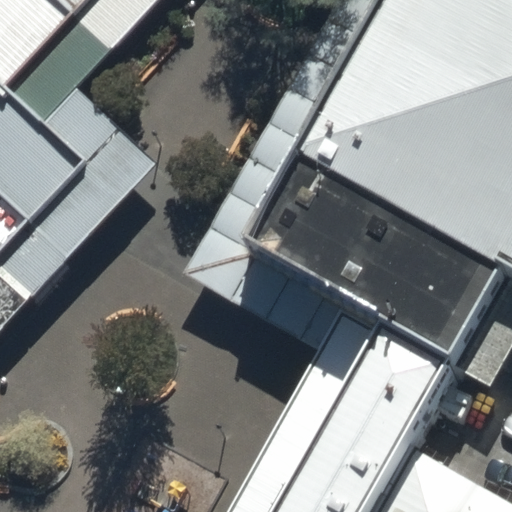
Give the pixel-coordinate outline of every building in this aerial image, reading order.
[(52,0),(0,0),(0,95),(4,99),(80,25),(52,0)] [(52,0),(80,25),(102,0),(52,0)] [(511,0),(391,0),(245,256),(451,373),(505,278),(511,282),(511,0)] [(0,203),(30,231),(86,172),(4,99),(0,95),(0,203)] [(0,266),(30,231),(0,203),(0,266)] [(451,373),(383,336),(283,511),(374,511),(409,451),(451,373)] [(511,511),(511,509),(409,451),(374,511),(511,511)]
